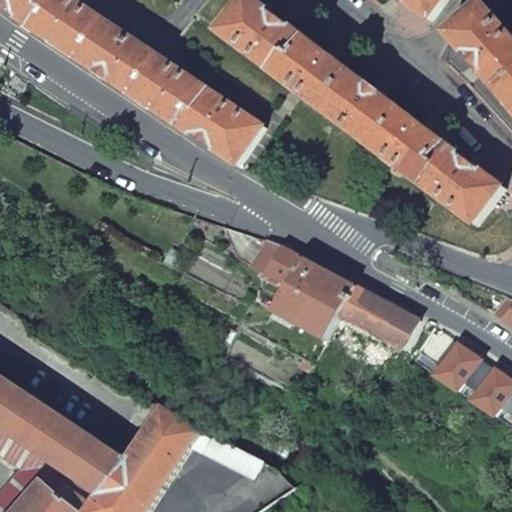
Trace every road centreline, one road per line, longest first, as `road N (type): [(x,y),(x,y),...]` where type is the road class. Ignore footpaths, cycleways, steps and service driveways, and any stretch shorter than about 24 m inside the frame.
road 1 (residential): [(0,34),(293,224)]
road 2 (residential): [(0,114),(137,185),(293,224)]
road 3 (residential): [(293,224),(511,359)]
road 4 (residential): [(327,0),(388,45),(511,166)]
road 5 (residential): [(511,279),(358,227),(293,224)]
